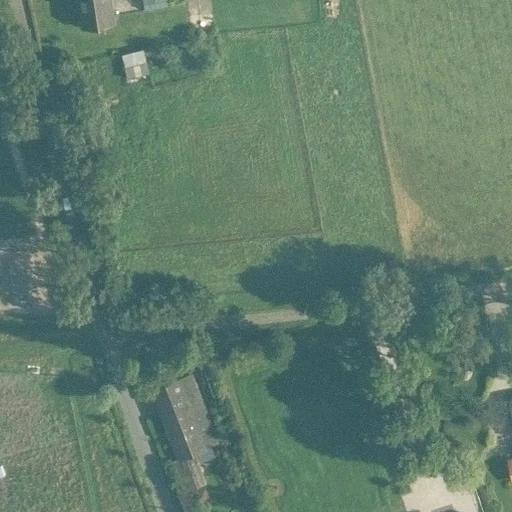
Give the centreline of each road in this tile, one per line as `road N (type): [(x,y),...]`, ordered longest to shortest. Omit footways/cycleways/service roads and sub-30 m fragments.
road 1 (unclassified): [(511,284),(242,322),(101,331)]
road 2 (unclassified): [(101,331),(18,0)]
road 3 (unclassified): [(168,511),(101,331)]
